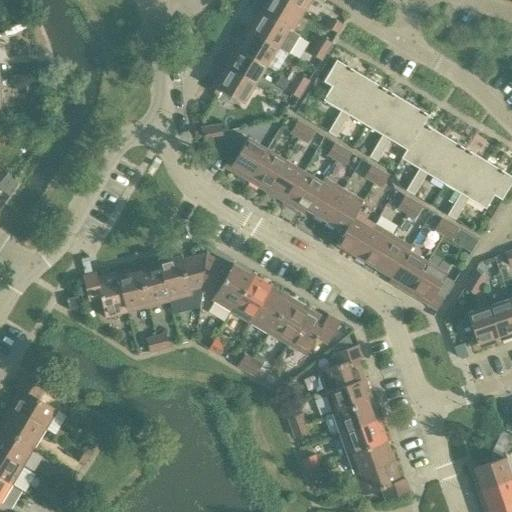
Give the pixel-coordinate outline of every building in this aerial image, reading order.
[(292,32),(304,12),(283,0),(269,0),(262,12),(261,13),(288,29),(288,30),(292,32)] [(283,0),(304,12),(311,0),(283,0)] [(298,36),(292,32),(288,30),(288,29),(261,13),(262,12),(258,9),(246,29),(277,48),(287,54),(298,36)] [(326,26),(338,33),(343,24),(331,17),(326,26)] [(266,66),(277,48),(246,29),(235,47),(266,66)] [(320,36),(315,45),(326,52),(332,43),(320,36)] [(322,60),(326,52),(315,45),(310,53),(322,60)] [(255,84),(266,66),(235,47),(224,65),(255,84)] [(366,78),(337,60),(324,81),(333,87),(324,101),(341,111),(345,113),(366,78)] [(243,104),(255,84),(224,65),(209,90),(217,95),(220,90),(243,104)] [(296,73),(291,81),(304,89),(309,81),(296,73)] [(387,90),(366,78),(345,113),(341,111),(335,121),(342,126),(349,115),(366,126),(387,90)] [(298,98),(304,89),(291,81),(286,90),(298,98)] [(408,103),(387,90),(366,126),(383,136),(376,147),(384,151),(391,140),(387,138),(408,103)] [(407,150),(423,123),(423,124),(428,115),(408,103),(387,138),(391,140),(407,150)] [(298,138),(306,126),(297,120),(289,133),(298,138)] [(335,121),(328,133),(336,137),(342,126),(335,121)] [(423,124),(423,123),(407,150),(402,158),(420,169),(423,171),(444,136),(423,124)] [(221,125),(211,126),(213,140),(223,138),(221,125)] [(213,140),(211,126),(201,128),(203,141),(213,140)] [(314,131),(306,126),(298,138),(307,143),(314,131)] [(444,183),(465,148),(444,136),(423,171),(420,169),(413,179),(421,184),(427,173),(444,183)] [(248,181),(267,149),(247,137),(233,161),(229,159),(224,166),(248,181)] [(336,160),(343,148),(334,142),(327,155),(336,160)] [(384,151),(376,147),(370,158),(377,162),(384,151)] [(352,153),(343,148),(336,160),(344,165),(352,153)] [(485,161),(465,148),(444,183),(460,193),(454,204),(462,209),(468,198),(464,196),(485,161)] [(266,192),(285,160),(267,149),(248,181),(266,192)] [(285,203),(304,171),(285,160),(266,192),(285,203)] [(511,182),(511,176),(485,161),(464,196),(468,198),(486,208),(493,195),(502,200),(511,182)] [(373,183),(381,170),(371,165),(364,177),(373,183)] [(389,175),(381,170),(373,183),(381,188),(389,175)] [(322,182),(321,182),(304,171),(285,203),(305,215),(307,210),(306,210),(322,182)] [(17,186),(6,176),(0,183),(0,189),(9,197),(17,186)] [(324,220),(343,189),(324,178),(321,182),(322,182),(306,210),(307,210),(324,220)] [(421,184),(413,179),(407,190),(414,195),(421,184)] [(363,201),(343,189),(324,220),(343,232),(355,213),(355,214),(363,201)] [(405,213),(413,201),(404,195),(396,208),(405,213)] [(422,206),(413,201),(405,213),(414,218),(422,206)] [(462,209),(454,204),(448,215),(455,219),(462,209)] [(354,256),(373,224),(355,214),(355,213),(343,232),(335,244),(354,256)] [(443,236),(450,223),(441,217),(434,230),(443,236)] [(459,228),(450,223),(443,236),(452,241),(459,228)] [(373,267),(392,236),(373,224),(354,256),(373,267)] [(408,251),(409,252),(412,248),(392,236),(373,267),(391,278),(392,278),(408,251)] [(408,293),(427,262),(409,252),(408,251),(392,278),(391,278),(389,281),(408,293)] [(203,289),(208,257),(202,256),(202,255),(182,259),(181,255),(157,261),(167,301),(190,295),(188,290),(200,287),(203,289)] [(230,311),(251,276),(232,264),(229,268),(209,257),(208,257),(203,289),(214,295),(211,299),(230,311)] [(167,301),(157,261),(137,267),(148,306),(167,301)] [(444,276),(446,274),(427,262),(408,293),(427,304),(434,293),(444,276)] [(148,306),(137,267),(114,272),(125,312),(148,306)] [(475,270),(469,279),(481,285),(486,277),(475,270)] [(125,312),(114,272),(96,277),(95,272),(81,276),(88,300),(99,298),(104,317),(125,312)] [(250,322),(271,287),(251,276),(230,311),(250,322)] [(444,276),(434,293),(443,299),(453,281),(444,276)] [(475,294),(481,285),(469,279),(464,287),(475,294)] [(268,333),(289,298),(271,287),(250,322),(268,333)] [(443,299),(434,293),(427,304),(436,309),(443,299)] [(69,310),(80,307),(81,307),(78,296),(66,299),(69,310)] [(286,344),(307,309),(289,298),(268,333),(286,344)] [(511,336),(511,310),(508,299),(488,306),(499,341),(511,336)] [(499,341),(488,306),(467,313),(475,338),(470,340),(473,350),(499,341)] [(324,319),(307,309),(286,344),(306,355),(316,338),(326,344),(339,322),(327,315),(324,319)] [(165,334),(156,336),(159,349),(169,347),(165,334)] [(159,349),(156,336),(146,338),(149,351),(159,349)] [(208,348),(217,354),(224,342),(215,337),(208,348)] [(318,371),(326,394),(365,380),(358,360),(362,359),(357,345),(333,354),(337,364),(318,371)] [(245,371),(252,359),(243,354),(236,365),(245,371)] [(260,365),(252,359),(245,371),(254,376),(260,365)] [(20,390),(8,409),(44,430),(56,410),(39,399),(45,389),(22,376),(15,388),(20,390)] [(372,400),(365,380),(326,394),(333,414),(372,400)] [(379,420),(372,400),(333,414),(340,434),(379,420)] [(44,430),(8,409),(0,422),(0,428),(33,448),(44,430)] [(288,419),(291,428),(304,424),(300,414),(288,419)] [(386,441),(379,420),(340,434),(347,454),(386,441)] [(307,434),(304,424),(291,428),(295,438),(307,434)] [(33,448),(0,428),(0,452),(22,466),(33,448)] [(394,461),(386,441),(347,454),(355,475),(394,461)] [(89,456),(77,449),(72,457),(84,464),(89,456)] [(22,466),(0,452),(0,479),(10,485),(22,466)] [(302,460),(306,469),(318,465),(314,455),(302,460)] [(467,464),(477,491),(511,479),(504,458),(478,467),(476,461),(467,464)] [(400,479),(394,461),(355,475),(362,495),(381,489),(385,500),(409,491),(404,478),(400,479)] [(321,474),(318,465),(306,469),(309,479),(321,474)] [(60,477),(55,485),(67,493),(72,484),(60,477)] [(10,485),(0,479),(0,496),(3,498),(10,485)] [(484,511),(511,502),(511,482),(511,479),(477,491),(483,511),(484,511)] [(61,501),(67,493),(55,485),(50,494),(61,501)] [(511,511),(511,502),(484,511),(511,511)]
